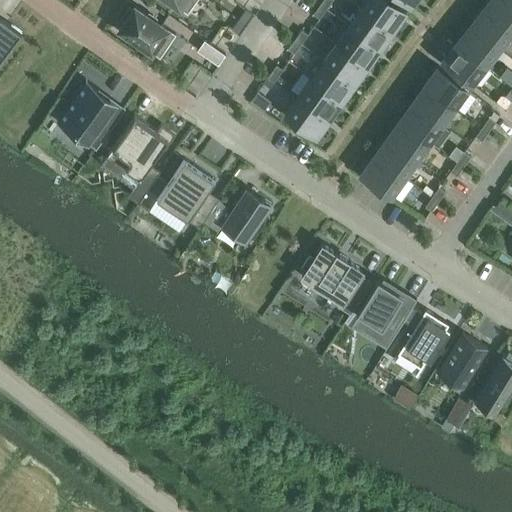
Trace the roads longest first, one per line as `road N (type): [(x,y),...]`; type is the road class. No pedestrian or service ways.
road 1 (residential): [(433,267),(202,117)]
road 2 (unclassified): [(168,511),(0,379)]
road 3 (residential): [(202,117),(46,0)]
road 4 (residential): [(202,117),(287,0)]
road 5 (residential): [(433,267),(511,161)]
